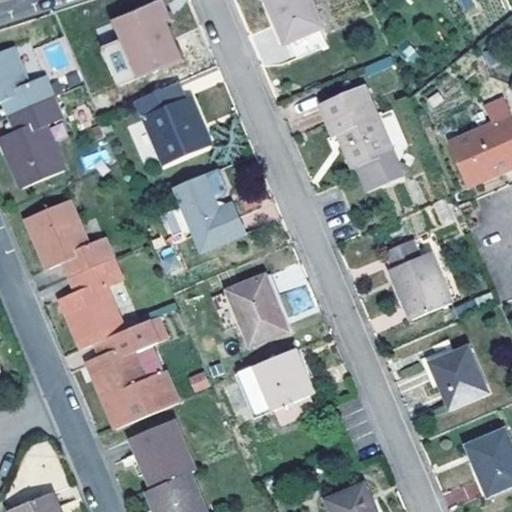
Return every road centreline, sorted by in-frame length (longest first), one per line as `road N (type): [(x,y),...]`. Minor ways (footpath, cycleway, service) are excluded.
road 1 (residential): [(212,0),(428,511)]
road 2 (residential): [(0,255),(61,399)]
road 3 (residential): [(61,399),(108,511)]
